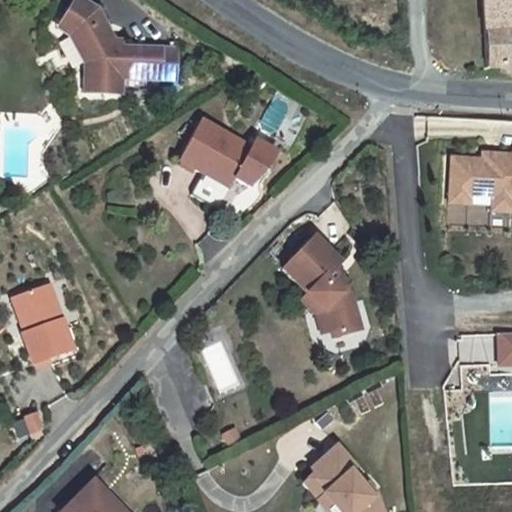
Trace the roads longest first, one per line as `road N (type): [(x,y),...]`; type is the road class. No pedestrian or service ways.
road 1 (residential): [(396,98),(0,501)]
road 2 (residential): [(396,98),(420,320),(511,319)]
road 3 (secondary): [(207,0),(260,37),(396,98)]
